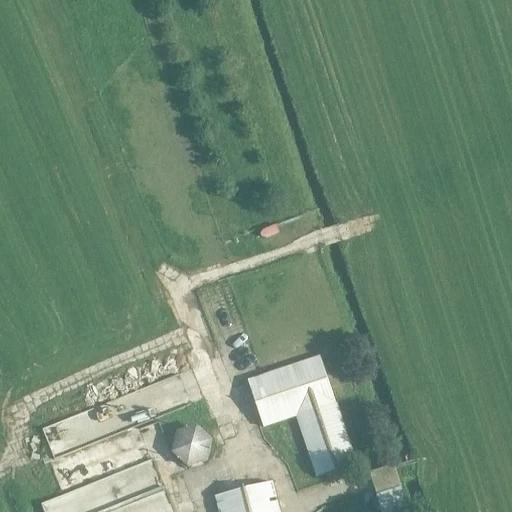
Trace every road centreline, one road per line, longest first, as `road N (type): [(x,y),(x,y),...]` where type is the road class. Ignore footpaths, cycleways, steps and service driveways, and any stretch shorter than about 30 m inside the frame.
road 1 (track): [(178,287),(374,223),(511,144)]
road 2 (track): [(178,287),(136,244),(38,0)]
road 3 (track): [(0,472),(18,452),(25,404),(187,335),(178,287)]
